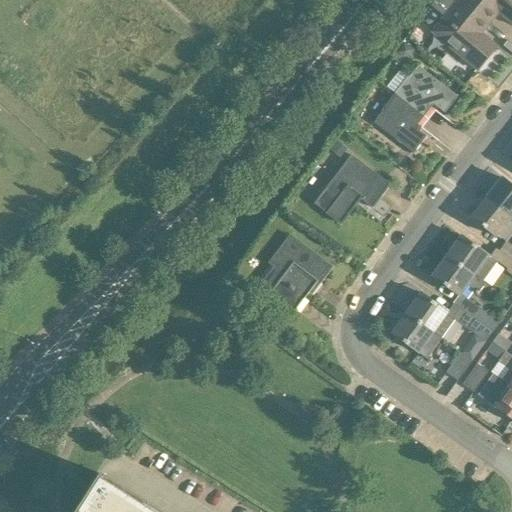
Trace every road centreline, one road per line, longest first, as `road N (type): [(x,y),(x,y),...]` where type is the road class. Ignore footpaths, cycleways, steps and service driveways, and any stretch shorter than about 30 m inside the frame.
road 1 (tertiary): [(0,417),(366,0)]
road 2 (residential): [(511,466),(366,369),(351,328),(511,113)]
